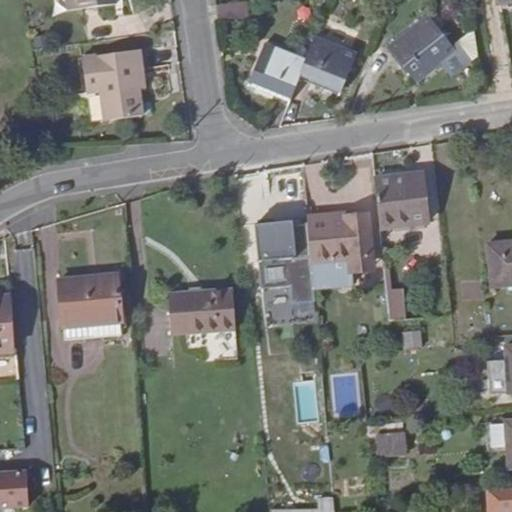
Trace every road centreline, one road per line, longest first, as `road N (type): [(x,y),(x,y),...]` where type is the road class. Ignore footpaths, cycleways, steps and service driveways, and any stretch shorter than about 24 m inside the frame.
road 1 (residential): [(217,157),(511,109)]
road 2 (residential): [(0,203),(44,182),(217,157)]
road 3 (residential): [(217,157),(193,0)]
